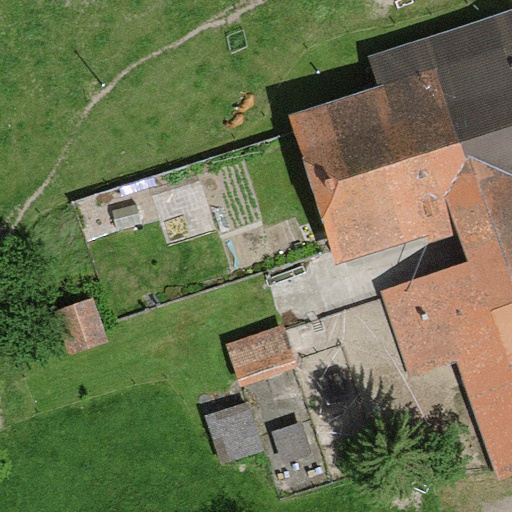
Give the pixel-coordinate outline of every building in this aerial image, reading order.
[(341,272),(456,233),(468,271),(376,302),(403,384),(455,367),(495,488),(511,482),(511,18),(367,67),(377,96),(291,124),(341,272)] [(107,351),(94,310),(50,324),(63,366),(107,351)] [(290,377),(275,335),(225,353),(240,395),(290,377)] [(339,381),(315,389),(324,414),(347,405),(339,381)] [(258,457),(245,412),(203,424),(216,469),(258,457)] [(307,460),(298,433),(269,442),(278,469),(307,460)]
